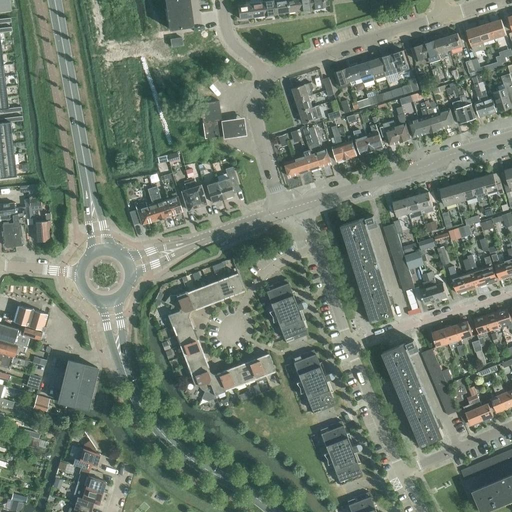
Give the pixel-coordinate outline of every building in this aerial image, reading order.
[(0,0),(0,12),(11,11),(11,10),(9,0),(0,0)] [(164,0),(169,30),(190,27),(185,0),(164,0)] [(262,0),(262,2),(264,16),(276,14),(274,0),(262,0)] [(274,0),(276,14),(288,12),(286,0),(274,0)] [(298,0),(286,0),(288,12),(300,11),(298,0)] [(298,0),(300,11),(312,9),(310,0),(298,0)] [(310,0),(312,9),(324,7),(322,0),(310,0)] [(250,4),(252,18),(264,16),(262,2),(250,4)] [(239,20),(252,18),(250,4),(237,6),(239,20)] [(501,19),(489,23),(494,38),(506,34),(501,19)] [(478,26),(483,41),(494,38),(489,23),(478,26)] [(475,52),(485,49),(485,48),(483,41),(478,26),(466,30),(471,45),(472,45),(475,52)] [(446,36),(450,49),(461,45),(457,33),(446,36)] [(438,53),(450,49),(446,36),(434,40),(438,53)] [(182,46),(182,42),(181,38),(170,40),(171,47),(182,46)] [(440,59),(438,53),(434,40),(423,44),(427,56),(429,63),(440,59)] [(427,56),(423,44),(412,48),(416,60),(427,56)] [(403,50),(391,54),(397,73),(409,69),(403,50)] [(380,57),(386,76),(397,73),(391,54),(380,57)] [(380,57),(368,61),(374,80),(386,76),(380,57)] [(471,60),(476,75),(477,75),(482,73),(478,58),(471,60)] [(476,75),(471,60),(466,62),(471,76),(476,75)] [(357,65),(362,81),(363,81),(364,83),(374,80),(368,61),(357,65)] [(511,64),(508,66),(510,73),(501,76),(505,88),(503,88),(509,107),(511,106),(511,64)] [(362,81),(357,65),(346,68),(351,85),(362,81)] [(340,89),(351,85),(346,68),(334,72),(338,85),(339,85),(340,89)] [(418,77),(422,88),(428,87),(424,75),(418,77)] [(334,94),(329,77),(323,79),(329,96),(334,94)] [(409,79),(413,92),(419,89),(415,77),(409,79)] [(313,89),(311,82),(292,88),(296,100),(309,96),(313,94),(313,93),(313,90),(313,89)] [(483,82),(478,84),(487,114),(496,111),(491,97),(489,98),(483,82)] [(479,116),(487,114),(478,84),(474,85),(479,101),(474,103),(479,116)] [(446,85),(433,89),(434,93),(447,89),(446,85)] [(500,110),(509,107),(503,88),(498,90),(497,86),(491,88),(493,96),(495,95),(500,110)] [(368,98),(370,105),(381,101),(379,94),(368,98)] [(460,96),(461,100),(460,100),(467,120),(476,117),(471,104),(469,104),(467,97),(466,97),(465,94),(460,96)] [(312,107),(309,96),(296,100),(299,111),(312,107)] [(7,97),(0,97),(0,109),(5,108),(9,108),(7,97)] [(356,101),(359,108),(359,109),(364,107),(370,105),(368,98),(361,100),(356,101)] [(351,111),(347,100),(341,101),(345,113),(351,111)] [(438,106),(437,106),(432,108),(429,100),(425,101),(427,106),(425,106),(433,131),(444,128),(439,112),(440,112),(438,106)] [(453,103),(453,105),(455,109),(454,109),(458,123),(467,120),(460,100),(453,103)] [(204,139),(223,136),(221,121),(222,121),(219,101),(199,104),(204,139)] [(398,115),(401,124),(395,126),(399,142),(410,139),(405,123),(406,123),(405,120),(406,120),(402,106),(397,108),(399,115),(398,115)] [(421,108),(424,117),(418,119),(423,134),(433,131),(425,106),(421,108)] [(312,107),(299,111),(303,123),(316,119),(312,107)] [(449,109),(440,112),(439,112),(444,128),(454,124),(449,109)] [(340,110),(328,114),(330,120),(342,116),(340,110)] [(354,114),(347,116),(349,122),(356,120),(354,114)] [(413,138),(423,134),(418,119),(408,122),(413,138)] [(0,122),(0,133),(12,132),(10,121),(7,121),(1,122),(0,122)] [(367,135),(371,151),(383,147),(376,124),(370,126),(373,133),(367,135)] [(389,145),(399,142),(395,126),(390,128),(389,124),(380,127),(383,136),(385,135),(389,145)] [(336,162),(346,159),(342,144),(343,143),(340,134),(339,134),(337,129),(338,128),(337,125),(332,127),(337,145),(332,147),(336,162)] [(303,151),(305,156),(310,170),(320,167),(316,153),(311,134),(309,127),(304,128),(310,149),(303,151)] [(292,132),(295,142),(301,141),(297,130),(292,132)] [(360,154),(371,151),(367,135),(361,137),(359,130),(353,131),(360,154)] [(12,132),(0,133),(0,144),(13,143),(12,132)] [(316,153),(320,167),(330,164),(326,150),(322,151),(316,132),(311,134),(316,153)] [(279,137),(283,146),(289,144),(285,135),(279,137)] [(348,137),(349,142),(343,143),(342,144),(346,159),(356,156),(350,136),(348,137)] [(13,143),(0,144),(0,155),(14,154),(13,143)] [(167,155),(168,159),(170,164),(179,162),(176,153),(167,155)] [(14,154),(0,155),(0,166),(15,164),(14,154)] [(305,156),(295,160),(299,173),(310,170),(305,156)] [(299,173),(295,160),(284,163),(288,177),(299,173)] [(15,164),(0,166),(0,177),(17,176),(15,164)] [(201,175),(213,171),(211,164),(199,168),(201,175)] [(228,178),(221,180),(217,181),(222,199),(233,195),(232,193),(240,191),(233,167),(225,169),(228,178)] [(505,170),(501,172),(507,192),(511,190),(511,187),(511,186),(511,167),(505,169),(505,170)] [(498,172),(493,174),(493,173),(482,176),(487,194),(498,191),(499,194),(504,193),(498,172)] [(483,200),(481,196),(487,194),(482,176),(472,179),(477,197),(479,201),(483,200)] [(188,180),(197,207),(206,204),(200,185),(195,186),(193,179),(188,180)] [(472,179),(462,182),(467,200),(477,197),(472,179)] [(197,207),(188,180),(184,182),(186,189),(181,191),(187,210),(197,207)] [(222,199),(217,181),(206,185),(211,202),(222,199)] [(462,182),(451,185),(456,203),(467,200),(462,182)] [(28,201),(29,206),(41,205),(39,184),(27,185),(29,199),(28,199),(28,201)] [(456,203),(451,185),(440,188),(445,206),(456,203)] [(152,187),(162,218),(172,215),(167,200),(161,202),(156,186),(152,187)] [(152,205),(147,206),(146,207),(151,222),(162,218),(152,187),(147,189),(152,205)] [(429,192),(417,195),(421,209),(433,206),(429,192)] [(417,195),(405,198),(409,213),(411,218),(422,215),(421,209),(417,195)] [(167,200),(172,215),(182,212),(177,197),(167,200)] [(397,216),(409,213),(405,198),(393,202),(397,216)] [(134,225),(140,223),(141,225),(151,222),(146,207),(147,206),(145,202),(135,205),(137,210),(129,212),(134,225)] [(0,215),(22,213),(21,208),(14,209),(13,203),(0,204),(0,215)] [(25,206),(25,208),(26,219),(27,219),(33,218),(31,210),(42,209),(41,205),(29,206),(25,206)] [(0,215),(0,218),(0,221),(0,222),(2,243),(6,246),(18,245),(19,246),(21,246),(21,245),(24,244),(22,225),(27,224),(27,219),(26,219),(25,208),(21,208),(22,213),(0,215)] [(448,212),(442,213),(447,229),(453,227),(448,212)] [(511,222),(511,215),(511,213),(503,216),(505,225),(511,222)] [(48,228),(51,227),(49,214),(45,214),(46,221),(34,222),(36,241),(49,240),(48,228)] [(471,217),(473,223),(481,220),(479,214),(471,217)] [(473,223),(471,217),(465,219),(467,225),(467,226),(469,225),(469,224),(473,223)] [(492,220),(493,222),(495,230),(496,230),(498,236),(501,235),(497,222),(502,221),(501,217),(492,220)] [(388,300),(365,230),(370,228),(368,223),(367,223),(365,218),(342,225),(372,321),(395,314),(392,304),(394,304),(392,298),(388,300)] [(396,228),(397,232),(398,234),(403,232),(399,220),(394,221),(395,224),(396,228)] [(483,230),(494,226),(492,220),(481,223),(483,230)] [(438,230),(436,222),(425,226),(428,233),(438,230)] [(395,224),(384,227),(383,227),(385,232),(396,228),(395,224)] [(458,227),(461,237),(472,234),(469,225),(467,226),(467,225),(458,227)] [(461,237),(458,227),(449,230),(452,240),(461,237)] [(450,236),(448,232),(434,236),(436,241),(450,236)] [(436,246),(433,238),(426,241),(429,248),(436,246)] [(485,238),(480,240),(484,252),(489,250),(485,238)] [(405,252),(417,248),(416,242),(403,246),(405,252)] [(449,262),(444,247),(437,249),(442,264),(449,262)] [(405,258),(407,262),(408,266),(409,269),(424,264),(424,262),(422,258),(420,251),(405,256),(405,258)] [(500,280),(510,277),(505,261),(500,263),(497,254),(492,255),(500,280)] [(497,281),(489,256),(484,257),(487,267),(482,268),(487,284),(497,281)] [(477,287),(487,284),(482,268),(478,270),(474,257),(468,258),(477,287)] [(467,290),(477,287),(468,258),(463,260),(468,273),(462,275),(467,290)] [(467,290),(462,275),(457,276),(454,266),(448,268),(452,279),(452,278),(457,294),(467,290)] [(443,282),(437,284),(435,278),(433,271),(427,273),(430,280),(432,286),(436,300),(448,297),(443,282)] [(244,289),(238,273),(227,277),(233,293),(244,289)] [(233,293),(227,277),(217,281),(223,297),(233,293)] [(287,278),(266,286),(264,287),(286,343),(308,334),(298,309),(304,308),(305,307),(306,306),(306,305),(307,305),(307,304),(306,304),(306,303),(306,302),(305,302),(305,301),(304,301),(303,301),(302,301),(301,302),(296,304),(287,278)] [(217,281),(207,285),(213,301),(223,297),(217,281)] [(213,301),(207,285),(197,289),(203,305),(213,301)] [(436,300),(432,286),(420,290),(425,304),(436,300)] [(197,289),(187,292),(187,293),(193,309),(203,305),(197,289)] [(172,304),(171,305),(188,313),(189,311),(193,309),(187,293),(187,292),(187,291),(177,295),(176,295),(177,299),(176,300),(175,300),(174,301),(173,302),(172,303),(172,304)] [(168,316),(172,326),(173,326),(172,325),(189,319),(187,315),(188,313),(171,305),(171,306),(170,307),(170,308),(170,309),(170,310),(170,311),(170,312),(171,313),(171,314),(167,315),(168,316)] [(29,326),(34,310),(33,308),(30,309),(19,306),(14,321),(29,326)] [(511,321),(508,308),(497,312),(501,327),(508,325),(510,329),(511,328),(511,321)] [(34,310),(29,326),(45,330),(49,315),(34,310)] [(497,312),(485,315),(490,330),(501,327),(497,312)] [(478,334),(479,338),(479,340),(480,344),(481,344),(485,343),(483,337),(482,333),(490,330),(485,315),(474,319),(479,334),(478,334)] [(172,325),(173,326),(176,335),(193,329),(189,319),(172,325)] [(468,321),(456,325),(461,339),(473,335),(468,321)] [(0,339),(27,347),(29,337),(40,340),(42,331),(25,325),(24,331),(0,323),(0,339)] [(456,325),(444,328),(449,343),(461,339),(456,325)] [(449,343),(444,328),(432,332),(437,347),(449,343)] [(193,329),(176,335),(180,345),(197,339),(193,329)] [(201,349),(197,339),(180,345),(184,355),(201,349)] [(480,344),(479,340),(472,342),(475,352),(476,352),(481,365),(486,363),(482,350),(482,346),(481,344),(480,344)] [(0,352),(5,354),(6,348),(16,351),(17,346),(0,341),(0,352)] [(421,445),(439,438),(444,436),(440,427),(442,426),(439,421),(435,423),(407,355),(411,353),(409,348),(407,348),(405,343),(383,352),(421,445)] [(466,354),(463,344),(457,346),(460,356),(466,354)] [(432,348),(421,353),(423,357),(434,353),(432,348)] [(184,355),(188,365),(204,359),(201,349),(184,355)] [(314,349),(292,358),(313,414),(335,405),(326,380),(331,379),(332,378),(333,378),(333,377),(334,377),(334,376),(334,375),(334,374),(333,374),(333,373),(332,373),(332,372),(331,372),(330,372),(329,372),(328,373),(323,375),(314,349)] [(0,365),(10,369),(11,363),(24,367),(26,361),(13,357),(0,353),(0,365)] [(425,362),(436,357),(434,353),(423,357),(425,362)] [(269,354),(258,358),(265,374),(275,370),(269,354)] [(45,366),(47,361),(35,357),(34,362),(45,366)] [(427,366),(438,362),(436,357),(425,362),(427,366)] [(85,407),(96,366),(67,358),(56,398),(85,407)] [(248,362),(254,378),(265,374),(258,358),(248,362)] [(188,365),(192,375),(192,376),(208,369),(204,359),(188,365)] [(248,362),(238,366),(244,382),(254,378),(248,362)] [(429,370),(440,366),(438,362),(427,366),(429,370)] [(238,366),(228,369),(234,386),(244,382),(238,366)] [(431,375),(441,370),(440,366),(429,370),(431,375)] [(442,371),(447,382),(453,380),(448,368),(442,371)] [(491,373),(489,368),(478,372),(480,377),(491,373)] [(195,386),(198,385),(199,386),(199,387),(200,388),(200,389),(201,389),(202,390),(203,391),(204,391),(212,374),(210,373),(208,369),(192,376),(192,375),(191,376),(195,386),(194,386),(195,386)] [(228,369),(218,373),(224,390),(225,390),(234,386),(228,369)] [(433,379),(443,375),(441,370),(431,375),(433,379)] [(0,383),(3,385),(4,379),(11,381),(13,375),(0,371),(0,383)] [(212,392),(213,391),(214,395),(215,395),(225,391),(225,390),(224,390),(218,373),(214,375),(212,374),(204,391),(205,392),(206,392),(208,392),(210,392),(212,392)] [(26,385),(38,389),(42,377),(30,374),(26,385)] [(435,384),(445,379),(443,375),(433,379),(435,384)] [(436,388),(447,384),(445,379),(435,384),(436,388)] [(497,385),(506,408),(511,405),(511,394),(510,390),(505,392),(501,383),(497,385)] [(438,393),(449,388),(447,384),(436,388),(438,393)] [(506,408),(497,385),(493,386),(497,396),(491,398),(497,412),(506,408)] [(440,397),(451,393),(449,388),(438,393),(440,397)] [(464,423),(469,421),(471,425),(482,420),(477,408),(471,393),(469,390),(467,391),(469,397),(467,398),(470,404),(472,410),(466,412),(465,410),(459,412),(464,423)] [(476,391),(471,393),(477,408),(482,420),(493,415),(488,403),(482,406),(480,400),(476,391)] [(442,402),(453,397),(451,393),(440,397),(442,402)] [(33,408),(46,412),(50,399),(37,395),(33,408)] [(0,404),(12,408),(14,402),(0,398),(0,397),(0,404)] [(444,406),(455,402),(453,397),(442,402),(444,406)] [(446,411),(456,406),(455,402),(444,406),(446,411)] [(456,406),(446,411),(448,415),(458,410),(456,406)] [(6,416),(5,422),(13,424),(15,419),(6,416)] [(319,429),(320,432),(340,485),(363,477),(353,451),(359,450),(360,449),(361,448),(361,447),(361,446),(361,445),(360,444),(359,443),(358,443),(357,443),(356,444),(351,446),(341,420),(319,429)] [(86,432),(88,435),(96,429),(94,426),(86,432)] [(25,429),(23,434),(39,439),(40,434),(25,429)] [(22,435),(21,439),(27,441),(26,445),(37,449),(39,443),(47,445),(47,442),(22,435)] [(96,448),(91,439),(84,444),(83,448),(72,445),(68,458),(74,460),(73,464),(80,466),(89,469),(91,463),(96,465),(100,453),(95,451),(96,448)] [(499,454),(503,464),(508,462),(504,452),(499,454)] [(494,456),(499,466),(503,464),(499,454),(494,456)] [(490,458),(494,468),(499,466),(494,456),(490,458)] [(485,460),(489,470),(494,468),(490,458),(485,460)] [(480,462),(484,472),(489,470),(485,460),(480,462)] [(475,464),(480,474),(484,472),(480,462),(475,464)] [(471,466),(475,476),(480,474),(475,464),(471,466)] [(102,473),(89,469),(80,466),(78,473),(80,474),(76,484),(102,492),(106,480),(100,479),(102,473)] [(466,468),(470,478),(475,476),(471,466),(466,468)] [(461,470),(465,480),(470,478),(466,468),(461,470)] [(482,511),(483,511),(511,499),(511,476),(474,493),(482,511)] [(55,478),(53,483),(61,486),(63,480),(55,478)] [(78,504),(92,507),(94,501),(99,503),(102,492),(76,484),(73,495),(80,497),(78,504)] [(350,511),(376,511),(368,492),(346,500),(350,511)] [(12,500),(25,503),(27,497),(14,493),(12,500)] [(20,511),(22,503),(13,500),(11,508),(20,511)]
